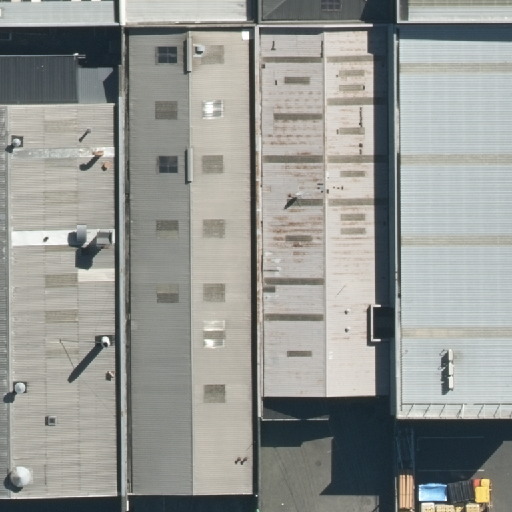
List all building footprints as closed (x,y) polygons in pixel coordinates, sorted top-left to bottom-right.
[(0,0),(0,35),(122,34),(121,0),(0,0)] [(261,0),(121,0),(122,34),(262,33),(261,0)] [(261,0),(262,33),(393,32),(392,0),(261,0)] [(511,0),(392,0),(393,32),(511,31),(511,0)] [(511,31),(393,32),(394,412),(511,411),(511,31)] [(393,32),(262,33),(264,412),(394,412),(393,32)] [(262,33),(122,34),(123,505),(265,503),(264,412),(262,33)] [(0,504),(123,505),(122,34),(0,35),(0,504)]
